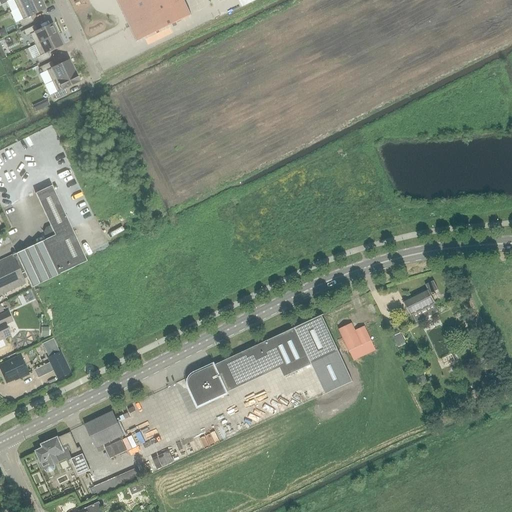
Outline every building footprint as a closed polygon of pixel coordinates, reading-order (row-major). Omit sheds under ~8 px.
[(37,0),(8,0),(9,1),(9,0),(12,0),(17,9),(37,0)] [(33,22),(30,17),(45,10),(40,0),(37,0),(17,9),(22,20),(19,22),(21,27),(33,22)] [(115,0),(135,42),(191,15),(183,0),(115,0)] [(29,35),(34,46),(57,35),(52,24),(37,31),(35,26),(23,31),(26,37),(29,35)] [(57,35),(34,46),(39,56),(36,58),(38,64),(50,58),(47,53),(62,46),(57,35)] [(74,71),(69,60),(54,67),(51,62),(40,67),(43,73),(46,71),(51,82),(74,71)] [(56,92),(53,94),(55,100),(67,94),(64,89),(79,82),(74,71),(51,82),(56,92)] [(71,122),(54,130),(61,145),(79,137),(71,122)] [(0,295),(25,284),(23,279),(26,277),(31,288),(59,275),(59,274),(86,261),(51,186),(35,194),(50,227),(46,229),(44,234),(47,239),(16,254),(0,260),(0,295)] [(403,302),(406,309),(410,316),(412,315),(415,320),(437,309),(434,304),(435,303),(430,294),(438,290),(434,282),(425,286),(427,290),(403,302)] [(0,348),(5,346),(2,340),(10,336),(5,325),(12,322),(8,312),(0,315),(0,348)] [(398,319),(392,322),(395,331),(402,328),(398,319)] [(351,323),(339,329),(338,330),(349,351),(354,361),(376,351),(364,326),(355,331),(351,323)] [(293,328),(267,341),(279,368),(284,377),(310,365),(293,328)] [(393,337),(398,348),(405,344),(400,333),(393,337)] [(279,368),(267,341),(213,366),(226,393),(279,368)] [(59,353),(48,358),(58,379),(69,373),(59,353)] [(20,357),(0,366),(0,370),(6,382),(18,377),(19,379),(28,375),(20,357)] [(188,383),(188,385),(189,386),(189,387),(189,388),(190,389),(198,406),(226,393),(213,366),(212,366),(194,375),(193,375),(192,376),(191,377),(190,378),(190,379),(189,380),(189,381),(189,382),(188,383)] [(426,380),(421,372),(412,377),(416,385),(420,383),(422,387),(428,384),(426,380)] [(479,397),(476,390),(467,395),(470,401),(470,403),(480,398),(479,397)] [(95,448),(96,448),(98,452),(104,450),(102,445),(123,435),(112,412),(85,425),(95,448)] [(42,445),(43,449),(36,452),(41,462),(44,469),(45,469),(45,470),(46,470),(46,471),(47,471),(48,471),(49,472),(50,471),(51,471),(52,470),(53,470),(53,469),(53,468),(53,467),(53,466),(53,465),(59,463),(56,456),(54,451),(65,446),(78,477),(90,471),(89,471),(79,448),(77,449),(70,434),(71,433),(70,433),(61,437),(42,445)] [(166,458),(170,466),(182,460),(176,448),(160,456),(162,460),(166,458)] [(136,468),(131,470),(136,481),(141,479),(136,468)] [(131,470),(126,473),(130,484),(136,481),(131,470)] [(126,473),(120,475),(125,486),(130,484),(126,473)] [(120,475),(115,477),(120,488),(125,486),(120,475)] [(115,477),(110,480),(115,491),(120,488),(115,477)] [(110,480),(104,482),(109,493),(115,491),(110,480)] [(104,482),(99,484),(104,495),(109,493),(104,482)] [(132,495),(145,490),(142,482),(129,488),(132,495)] [(99,498),(104,495),(99,484),(94,487),(99,498)] [(102,511),(99,503),(79,511),(78,511),(102,511)]
